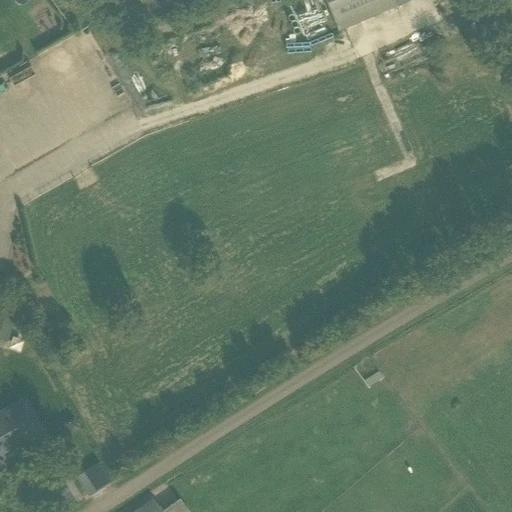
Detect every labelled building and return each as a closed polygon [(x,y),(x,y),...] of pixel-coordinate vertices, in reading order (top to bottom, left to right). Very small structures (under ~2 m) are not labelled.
[(414,0),(324,0),(338,32),(414,0)] [(0,340),(7,343),(13,322),(0,317),(0,340)] [(0,464),(37,443),(20,414),(0,425),(0,464)] [(70,436),(81,431),(74,419),(64,424),(70,436)] [(33,511),(68,491),(55,467),(20,486),(33,511)] [(161,511),(154,501),(138,511),(161,511)]
